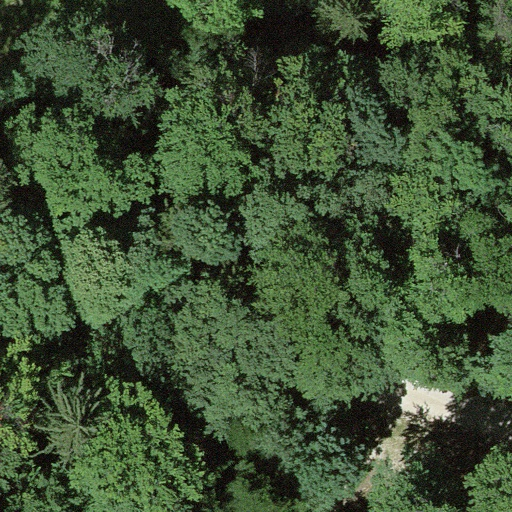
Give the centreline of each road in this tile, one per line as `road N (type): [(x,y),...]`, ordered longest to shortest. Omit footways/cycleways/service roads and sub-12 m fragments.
road 1 (track): [(511,425),(177,326),(100,317),(0,320)]
road 2 (track): [(177,326),(244,286),(511,249)]
road 3 (track): [(184,0),(0,70)]
road 4 (track): [(456,414),(346,511)]
